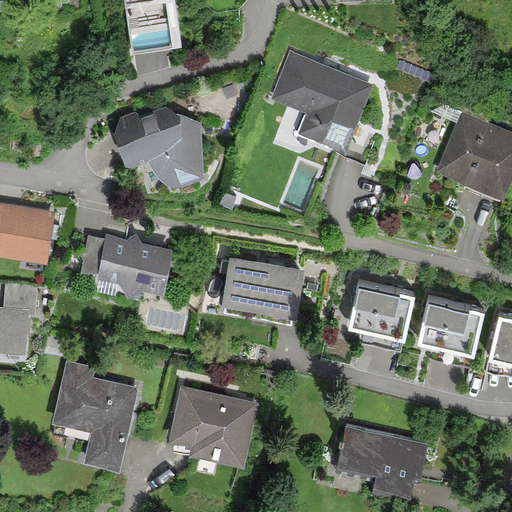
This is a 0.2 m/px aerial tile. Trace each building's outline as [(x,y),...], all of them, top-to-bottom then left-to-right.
[(167,0),(119,0),(126,51),(173,45),(167,0)] [(371,82),(291,52),(275,94),(311,108),(303,129),(346,146),(371,82)] [(170,98),(103,120),(120,162),(147,155),(162,180),(180,183),(206,172),(202,116),(170,98)] [(511,168),(511,128),(459,107),(434,170),(501,196),(511,168)] [(46,206),(0,199),(0,253),(39,259),(46,206)] [(170,239),(87,223),(78,269),(160,286),(170,239)] [(303,264),(226,250),(216,304),(293,318),(303,264)] [(412,285),(355,272),(340,336),(397,349),(412,285)] [(483,301),(423,287),(408,352),(468,366),(483,301)] [(28,302),(0,300),(0,351),(25,352),(28,302)] [(511,307),(495,303),(480,367),(511,374),(511,307)] [(91,359),(63,353),(50,419),(84,426),(78,457),(116,464),(133,380),(88,371),(91,359)] [(255,396),(175,378),(160,448),(240,466),(255,396)] [(425,438),(341,417),(330,461),(413,483),(425,438)]
